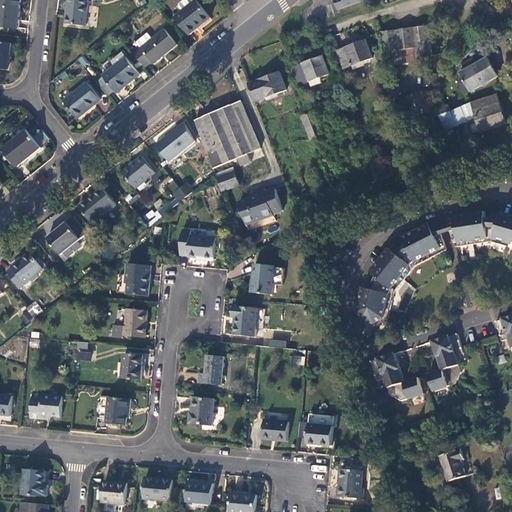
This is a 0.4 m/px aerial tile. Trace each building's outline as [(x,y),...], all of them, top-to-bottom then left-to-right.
[(20,1),(9,0),(0,0),(0,27),(16,29),(20,1)] [(95,0),(65,0),(63,25),(83,27),(86,0),(95,1),(95,0)] [(188,35),(209,18),(195,1),(193,0),(183,0),(178,4),(178,7),(182,11),(175,17),(188,35)] [(334,0),(338,9),(364,0),(334,0)] [(381,32),(384,64),(414,61),(414,58),(427,56),(424,27),(381,32)] [(152,64),(175,46),(163,30),(150,40),(145,34),(135,42),(135,44),(137,47),(131,52),(144,68),(151,63),(152,64)] [(341,68),(370,58),(364,41),(336,52),(341,68)] [(9,45),(0,43),(0,70),(7,71),(9,45)] [(321,57),(290,68),(296,85),(327,74),(321,57)] [(494,76),(485,58),(459,73),(462,80),(461,83),(465,85),(468,91),(494,76)] [(86,66),(80,59),(76,61),(82,68),(86,66)] [(131,81),(138,76),(124,59),(101,77),(102,78),(113,93),(115,95),(131,81)] [(429,87),(440,76),(422,70),(421,83),(429,87)] [(254,101),(284,90),(279,73),(249,84),(254,101)] [(102,78),(95,84),(106,98),(113,93),(102,78)] [(395,82),(388,84),(391,95),(398,93),(395,82)] [(382,86),(386,97),(391,95),(388,84),(382,86)] [(76,120),(99,101),(86,85),(63,103),(76,120)] [(426,128),(428,127),(425,120),(423,114),(433,110),(426,89),(403,97),(410,118),(414,117),(418,131),(421,130),(421,131),(427,130),(426,128)] [(475,118),(479,131),(503,123),(494,96),(471,103),(475,118)] [(438,115),(445,131),(475,118),(471,103),(470,101),(448,111),(438,115)] [(240,102),(194,121),(211,168),(236,158),(239,165),(248,161),(246,154),(250,152),(259,148),(240,102)] [(446,105),(436,108),(438,115),(448,111),(446,105)] [(313,113),(307,115),(315,137),(321,135),(313,113)] [(309,140),(315,137),(307,115),(300,117),(309,140)] [(168,162),(193,141),(187,131),(182,123),(154,145),(168,162)] [(41,129),(32,137),(41,147),(49,139),(41,129)] [(15,168),(39,150),(25,132),(1,151),(15,168)] [(153,173),(140,156),(121,172),(134,188),(153,173)] [(233,170),(214,176),(220,191),(238,183),(233,170)] [(186,184),(179,189),(185,197),(192,191),(186,184)] [(92,223),(115,205),(102,188),(94,194),(95,194),(88,201),(86,199),(78,206),(92,223)] [(244,223),(281,209),(274,189),(264,192),(263,188),(255,192),(256,196),(237,203),(244,223)] [(179,189),(174,194),(179,201),(185,197),(179,189)] [(159,210),(165,203),(160,198),(154,205),(159,210)] [(155,208),(144,217),(151,225),(162,216),(155,208)] [(448,232),(454,248),(490,243),(511,248),(511,217),(499,214),(495,227),(491,227),(491,226),(485,225),(482,212),(452,217),(454,230),(448,232)] [(59,255),(79,239),(66,223),(47,239),(59,255)] [(444,251),(438,235),(434,236),(427,225),(401,239),(406,250),(401,254),(402,255),(399,258),(388,250),(369,273),(379,281),(376,287),(377,288),(375,291),(361,288),(356,310),(355,313),(358,318),(359,317),(362,323),(373,326),(386,319),(391,294),(412,267),(444,251)] [(187,256),(212,258),(214,238),(189,235),(190,231),(181,230),(179,254),(187,255),(187,256)] [(108,246),(102,251),(108,259),(114,254),(108,246)] [(19,287),(42,269),(29,252),(11,267),(11,268),(6,272),(19,287)] [(127,293),(148,296),(149,283),(147,283),(148,275),(149,276),(150,265),(128,263),(126,283),(128,284),(127,293)] [(254,265),(251,293),(271,295),(272,286),(274,269),(274,267),(254,265)] [(282,270),(274,269),(272,286),(280,287),(282,270)] [(405,281),(396,293),(406,301),(416,289),(405,281)] [(25,323),(42,311),(36,302),(19,314),(25,323)] [(264,310),(232,307),(231,317),(235,318),(233,335),(254,338),(255,328),(262,329),(264,310)] [(145,337),(148,311),(127,309),(126,326),(113,325),(112,337),(123,338),(123,335),(145,337)] [(508,339),(510,347),(511,346),(511,316),(493,322),(500,342),(508,339)] [(426,375),(426,376),(457,365),(454,357),(461,354),(455,334),(431,342),(440,370),(426,375)] [(29,346),(38,348),(40,339),(30,337),(29,346)] [(285,341),(268,340),(267,347),(284,348),(285,341)] [(86,350),(87,342),(77,341),(76,349),(86,350)] [(91,353),(80,352),(79,359),(91,360),(91,353)] [(335,365),(346,364),(343,354),(336,353),(335,365)] [(140,380),(142,355),(123,354),(121,378),(140,380)] [(222,384),(225,356),(207,354),(204,373),(198,372),(197,382),(222,384)] [(382,379),(386,390),(416,380),(416,378),(402,382),(392,354),(368,362),(375,382),(382,379)] [(293,364),(304,364),(304,356),(293,356),(293,364)] [(459,372),(457,365),(426,376),(431,391),(451,385),(459,372)] [(421,394),(416,380),(386,390),(388,396),(400,402),(421,394)] [(0,414),(10,416),(12,395),(0,394),(0,414)] [(62,396),(32,394),(30,418),(41,418),(41,415),(60,416),(62,396)] [(107,397),(104,423),(125,425),(126,410),(128,410),(130,399),(107,397)] [(211,425),(213,400),(191,397),(188,423),(211,425)] [(333,415),(309,413),(306,442),(331,445),(333,415)] [(289,420),(264,418),(262,438),(287,440),(289,420)] [(460,461),(464,459),(460,449),(439,457),(448,483),(465,477),(460,461)] [(336,494),(362,497),(363,487),(360,487),(361,469),(340,467),(338,484),(337,485),(336,494)] [(25,494),(43,496),(43,495),(47,495),(48,485),(43,485),(45,470),(24,468),(22,485),(26,486),(25,494)] [(142,498),(170,500),(172,480),(144,478),(142,498)] [(186,500),(211,502),(212,483),(188,481),(186,500)] [(101,502),(125,504),(127,482),(117,482),(117,484),(103,483),(101,502)] [(229,511),(254,511),(256,494),(231,492),(229,511)] [(47,511),(48,504),(20,501),(19,511),(47,511)]
